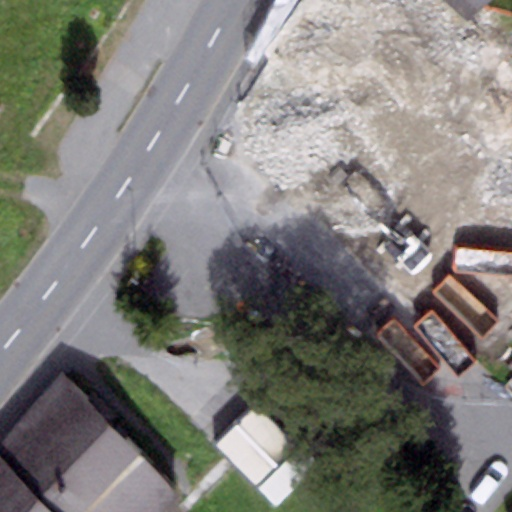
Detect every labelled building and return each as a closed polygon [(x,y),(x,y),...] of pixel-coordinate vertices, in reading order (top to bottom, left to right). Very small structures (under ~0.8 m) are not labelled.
[(511,62),(437,0),(301,0),(255,63),(457,239),(511,174),(511,62)] [(487,0),(458,0),(475,14),(487,0)] [(457,239),(428,271),(508,344),(511,339),(511,245),(480,216),(457,239)] [(59,374),(0,446),(0,452),(57,511),(162,511),(182,492),(59,374)] [(296,433),(259,397),(214,443),(251,479),(296,433)] [(57,511),(0,452),(0,511),(57,511)]
